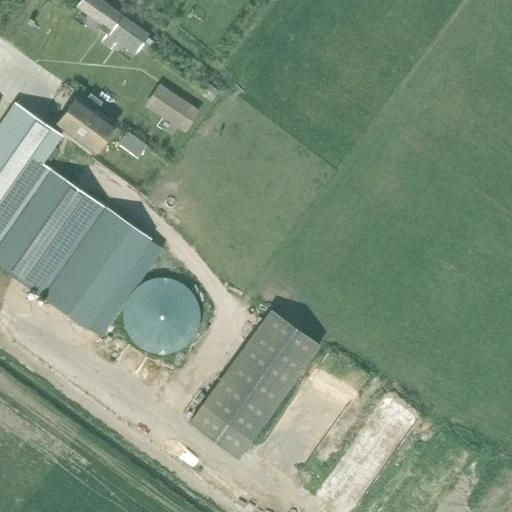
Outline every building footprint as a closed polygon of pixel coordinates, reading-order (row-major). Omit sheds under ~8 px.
[(97,0),(82,0),(78,7),(112,31),(111,32),(137,51),(148,36),(97,0)] [(116,39),(106,32),(102,39),(112,46),(116,39)] [(197,113),(157,86),(145,104),(185,132),(197,113)] [(76,97),(55,126),(94,154),(115,125),(76,97)] [(0,267),(85,328),(148,238),(42,163),(61,136),(15,103),(0,124),(0,267)] [(124,306),(123,316),(124,326),(128,335),(134,343),(142,349),(151,353),(161,354),(171,353),(180,349),(188,343),(194,336),(198,326),(199,317),(198,307),(194,297),(188,289),(180,283),(171,279),(161,278),(151,279),(142,283),(134,289),(128,297),(124,306)] [(270,310),(200,407),(249,442),(319,345),(270,310)]
